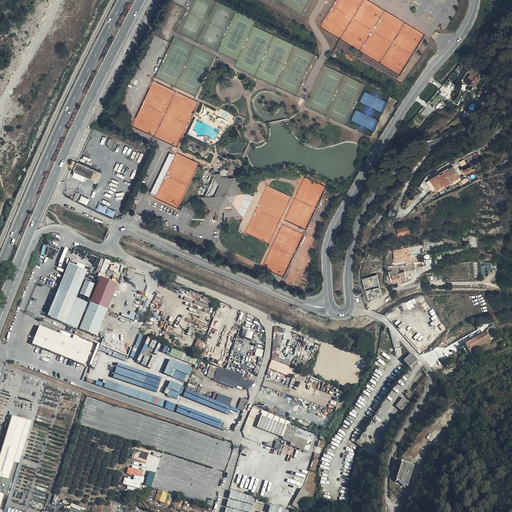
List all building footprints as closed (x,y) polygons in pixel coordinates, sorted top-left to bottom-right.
[(152,193),(157,195),(175,154),(170,152),(152,193)] [(85,176),(92,179),(95,171),(72,161),(69,167),(75,169),(74,171),(75,171),(72,176),(83,181),(85,176)] [(473,166),(464,170),(466,174),(475,171),(473,166)] [(206,196),(206,197),(210,204),(213,202),(216,201),(218,204),(216,207),(214,208),(213,208),(211,211),(207,215),(207,216),(215,208),(219,205),(221,208),(225,207),(225,212),(224,224),(225,217),(225,215),(225,214),(225,210),(226,208),(230,207),(232,204),(235,209),(238,213),(239,212),(238,211),(232,203),(236,195),(246,194),(250,194),(250,193),(241,181),(240,182),(235,187),(233,183),(228,184),(229,178),(230,167),(229,167),(228,177),(228,181),(224,181),(223,177),(221,167),(220,167),(222,174),(222,177),(215,178),(217,181),(219,183),(212,196),(210,196),(206,196)] [(102,174),(97,172),(95,171),(92,179),(94,180),(98,182),(102,174)] [(433,191),(438,188),(446,184),(447,185),(452,183),(445,171),(427,181),(433,191)] [(251,193),(251,192),(243,180),(247,175),(241,181),(250,193),(251,193)] [(235,187),(240,182),(236,177),(229,178),(228,184),(233,183),(235,187)] [(219,183),(217,181),(210,196),(212,196),(219,183)] [(238,211),(246,194),(236,195),(232,203),(238,211)] [(206,197),(203,197),(202,197),(211,211),(213,208),(210,204),(206,197)] [(219,205),(215,208),(218,214),(225,212),(225,207),(221,208),(219,205)] [(379,211),(374,218),(379,221),(384,214),(379,211)] [(410,233),(409,226),(398,228),(400,235),(410,233)] [(408,262),(412,261),(408,247),(393,250),(395,258),(393,258),(394,262),(408,258),(408,262)] [(77,298),(86,275),(88,271),(71,264),(50,317),(67,324),(77,298)] [(405,277),(404,270),(389,274),(391,282),(405,277)] [(378,285),(375,276),(364,279),(366,290),(376,287),(375,285),(378,285)] [(102,277),(91,304),(108,311),(118,284),(102,277)] [(89,303),(77,298),(67,324),(79,328),(89,303)] [(108,311),(91,304),(81,329),(98,336),(108,311)] [(488,328),(485,334),(489,340),(485,342),(486,345),(491,343),(490,341),(498,332),(494,325),(488,328)] [(91,347),(41,327),(34,345),(84,364),(91,347)] [(252,339),(254,332),(244,329),(242,336),(252,339)] [(166,332),(164,339),(171,342),(174,335),(166,332)] [(489,340),(485,334),(465,343),(468,350),(469,350),(474,347),(485,342),(489,340)] [(199,340),(194,352),(201,354),(205,343),(199,340)] [(100,350),(91,347),(84,364),(93,368),(100,350)] [(195,364),(198,357),(172,348),(170,355),(195,364)] [(406,360),(411,366),(418,359),(412,353),(406,360)] [(357,363),(366,366),(370,357),(362,354),(357,363)] [(291,379),(295,371),(289,369),(292,361),(277,356),(276,355),(275,363),(272,362),(268,370),(291,379)] [(187,382),(192,368),(170,359),(164,373),(187,382)] [(363,371),(366,366),(357,363),(355,368),(363,371)] [(158,391),(162,378),(127,367),(124,377),(115,375),(114,378),(158,391)] [(252,388),(254,383),(240,378),(237,388),(248,391),(252,388)] [(170,380),(165,394),(179,399),(184,386),(170,380)] [(104,388),(164,407),(166,400),(107,381),(104,388)] [(419,384),(415,389),(419,393),(420,394),(424,388),(419,384)] [(419,393),(415,389),(413,391),(410,389),(397,406),(404,410),(419,393)] [(230,405),(233,398),(218,393),(216,400),(230,405)] [(238,408),(244,411),(249,400),(242,397),(238,408)] [(388,399),(385,404),(391,407),(394,403),(388,399)] [(166,408),(174,410),(176,404),(168,401),(166,408)] [(8,495),(13,480),(9,478),(26,419),(11,415),(0,452),(0,509),(5,494),(8,495)] [(277,432),(281,423),(275,421),(272,430),(277,432)] [(298,447),(304,433),(288,426),(282,441),(292,445),(298,447)] [(408,484),(415,463),(411,461),(411,463),(403,460),(397,477),(400,479),(400,481),(408,484)] [(150,470),(146,485),(152,487),(156,472),(150,470)] [(155,499),(170,505),(174,495),(159,490),(155,499)] [(248,497),(248,496),(234,491),(232,498),(244,501),(245,497),(248,497)]
